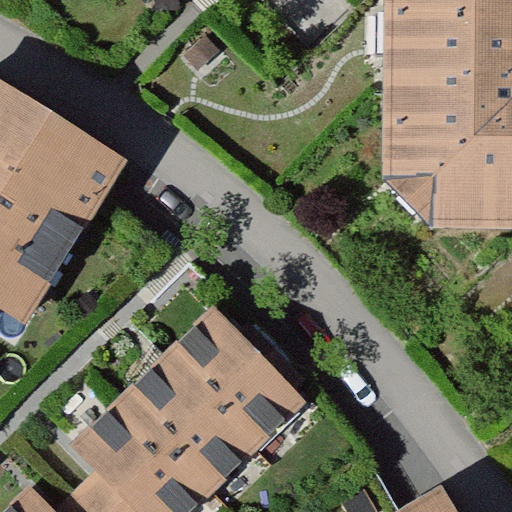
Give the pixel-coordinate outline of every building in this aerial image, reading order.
[(416,224),(511,224),(511,0),(371,0),(370,178),(416,224)] [(0,88),(0,317),(7,321),(111,159),(0,88)] [(177,511),(292,400),(203,310),(62,448),(125,511),(177,511)] [(438,511),(425,489),(385,511),(438,511)] [(0,511),(41,511),(20,490),(0,510),(0,511)]
